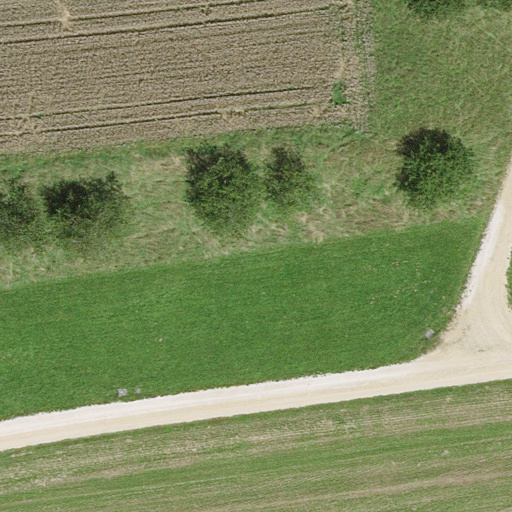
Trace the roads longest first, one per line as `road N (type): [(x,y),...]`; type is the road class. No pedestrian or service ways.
road 1 (track): [(0,434),(511,346)]
road 2 (track): [(466,351),(511,237)]
